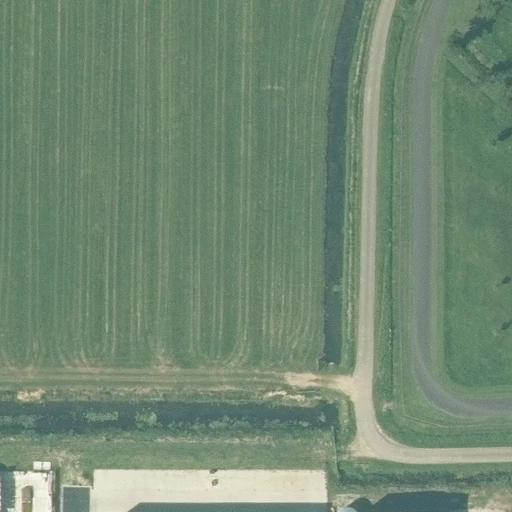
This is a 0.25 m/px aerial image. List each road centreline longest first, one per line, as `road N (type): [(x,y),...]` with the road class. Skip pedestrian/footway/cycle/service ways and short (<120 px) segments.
road 1 (unclassified): [(511,456),(388,454),(370,443),(364,427),(369,90),(388,0)]
road 2 (unknown): [(428,0),(407,85),(410,370),(419,393),(443,411),(511,411)]
